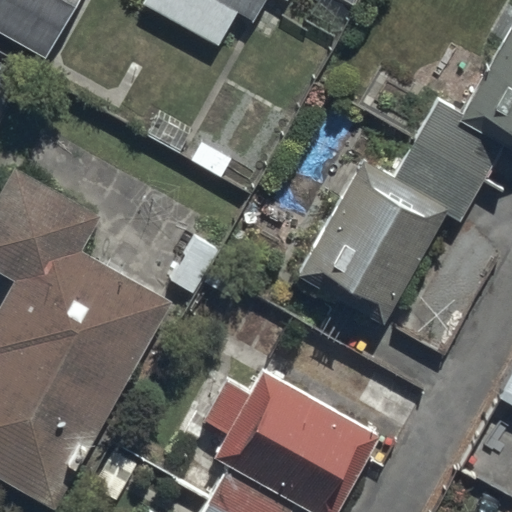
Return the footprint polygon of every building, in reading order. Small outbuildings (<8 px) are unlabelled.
[(0,0),(0,34),(43,58),(75,0),(0,0)] [(285,0),(144,0),(141,5),(215,47),(235,12),(252,22),(264,0),(280,0),(284,2),(285,0)] [(511,153),(511,26),(460,117),(435,103),(392,178),(362,161),(296,277),(381,326),(445,215),(457,222),(500,147),(511,153)] [(0,97),(15,71),(0,63),(0,97)] [(0,482),(53,511),(168,305),(79,255),(102,214),(12,164),(0,185),(0,277),(9,283),(0,299),(0,482)] [(511,371),(498,397),(511,405),(511,371)] [(204,504),(219,511),(285,511),(289,506),(301,511),(335,511),(374,437),(258,377),(248,397),(223,385),(202,426),(222,435),(211,458),(225,465),(204,504)]
